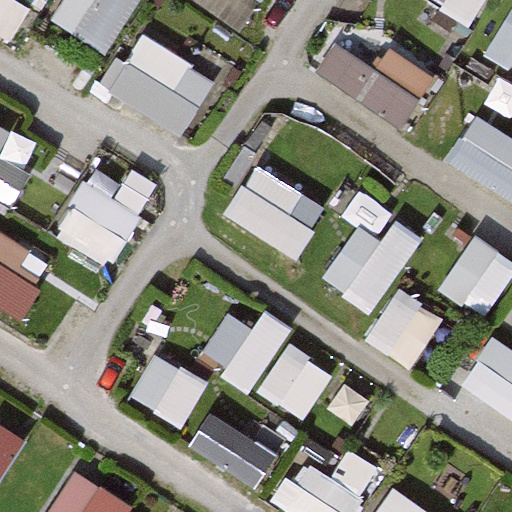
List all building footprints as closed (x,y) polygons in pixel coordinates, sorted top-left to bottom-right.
[(0,0),(0,18),(26,27),(34,0),(0,0)] [(68,0),(61,12),(114,47),(144,0),(68,0)] [(213,0),(252,24),(267,0),(213,0)] [(448,0),(481,18),(490,0),(448,0)] [(511,56),(511,9),(491,42),(511,56)] [(117,82),(189,129),(227,72),(154,25),(117,82)] [(341,35),(323,68),(416,119),(446,65),(399,39),(387,60),(341,35)] [(511,188),(511,121),(488,105),(457,152),(511,188)] [(0,185),(26,199),(43,165),(9,149),(22,121),(0,110),(0,185)] [(265,154),(233,207),(306,250),(337,198),(265,154)] [(139,161),(124,189),(93,173),(64,228),(124,259),(167,176),(139,161)] [(376,191),(324,270),(379,307),(432,227),(376,191)] [(495,311),(511,281),(511,243),(483,227),(449,284),(495,311)] [(0,295),(30,314),(60,267),(0,228),(0,295)] [(374,332),(419,362),(454,310),(409,280),(374,332)] [(216,354),(258,383),(303,319),(261,290),(216,354)] [(511,333),(504,328),(471,373),(511,403),(511,333)] [(295,334),(266,386),(315,413),(343,361),(295,334)] [(165,345),(139,393),(192,422),(218,374),(165,345)] [(196,442),(266,482),(288,443),(219,403),(196,442)] [(4,410),(0,415),(0,490),(39,434),(4,410)] [(304,511),(360,511),(389,460),(336,431),(295,507),(304,511)] [(134,511),(144,497),(85,460),(50,511),(134,511)] [(450,511),(403,479),(380,511),(450,511)]
